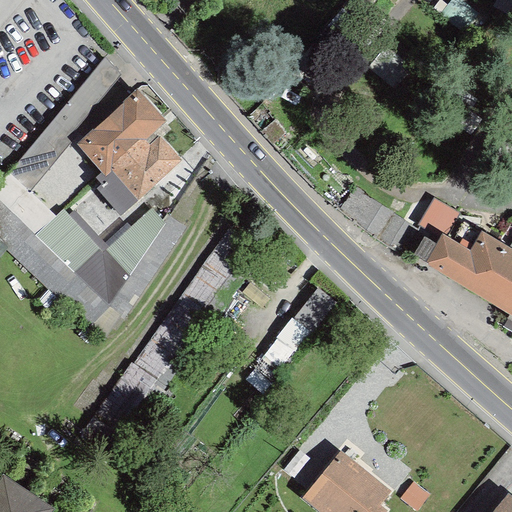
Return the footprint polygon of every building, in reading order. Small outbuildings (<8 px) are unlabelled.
[(462,34),(477,14),(458,0),(451,0),(439,16),(462,34)] [(504,51),(511,36),(511,25),(501,19),(488,41),(504,51)] [(313,81),(330,61),(311,46),(294,65),(313,81)] [(394,91),(412,70),(388,50),(376,64),(379,66),(373,73),(394,91)] [(0,182),(0,199),(109,306),(165,224),(152,208),(103,253),(63,209),(54,218),(29,194),(122,75),(105,57),(0,182)] [(283,116),(303,90),(285,76),(264,101),(283,116)] [(469,134),(478,122),(467,114),(476,100),(452,84),(438,104),(459,119),(456,124),(469,134)] [(112,167),(138,196),(177,161),(151,132),(163,121),(137,92),(79,145),(102,171),(104,174),(112,167)] [(275,148),(288,135),(261,107),(248,119),(275,148)] [(119,213),(138,196),(112,167),(104,174),(102,171),(95,178),(102,187),(99,190),(119,213)] [(402,255),(417,230),(349,185),(334,206),(402,255)] [(121,316),(109,306),(0,199),(0,258),(6,251),(89,330),(103,341),(121,316)] [(443,238),(458,214),(434,199),(419,224),(443,238)] [(133,365),(166,387),(214,319),(263,250),(230,227),(133,365)] [(438,247),(429,262),(511,312),(511,253),(482,235),(470,254),(443,238),(438,247)] [(429,262),(438,247),(424,239),(416,254),(429,262)] [(333,303),(317,291),(255,368),(270,380),(333,303)] [(166,387),(133,365),(131,363),(80,435),(115,459),(166,387)] [(318,511),(384,511),(387,510),(380,505),(391,491),(340,451),(302,499),(318,511)] [(0,511),(46,511),(48,510),(3,480),(0,484),(0,511)] [(431,496),(416,482),(402,498),(417,511),(431,496)] [(511,511),(511,505),(505,499),(494,511),(511,511)]
